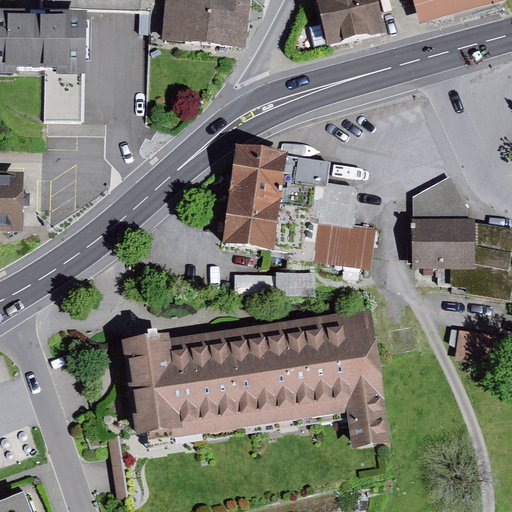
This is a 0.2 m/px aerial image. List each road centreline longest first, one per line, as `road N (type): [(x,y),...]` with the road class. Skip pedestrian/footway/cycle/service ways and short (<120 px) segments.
road 1 (primary): [(248,115),(65,263),(7,298)]
road 2 (residential): [(7,298),(82,511)]
road 3 (track): [(488,511),(483,453),(424,312)]
road 4 (primary): [(437,56),(248,115)]
road 5 (residential): [(511,205),(488,190),(437,56)]
road 6 (residential): [(293,2),(248,115)]
